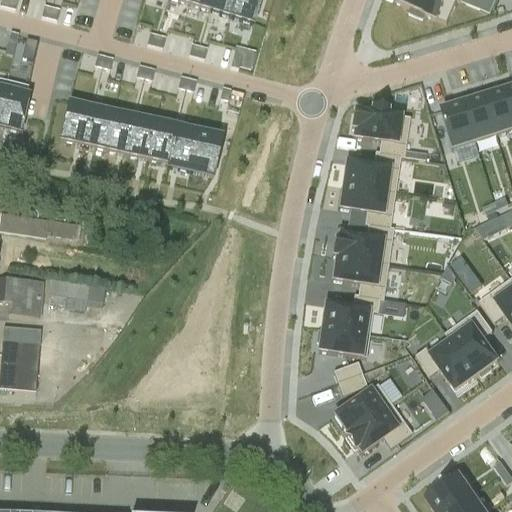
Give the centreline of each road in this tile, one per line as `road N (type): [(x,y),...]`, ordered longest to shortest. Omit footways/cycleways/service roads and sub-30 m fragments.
road 1 (residential): [(268,464),(288,219),(318,106)]
road 2 (residential): [(0,19),(318,106)]
road 3 (unclassified): [(0,443),(229,454),(268,464)]
road 4 (residential): [(326,82),(365,81),(511,38)]
road 5 (residential): [(511,398),(374,495)]
